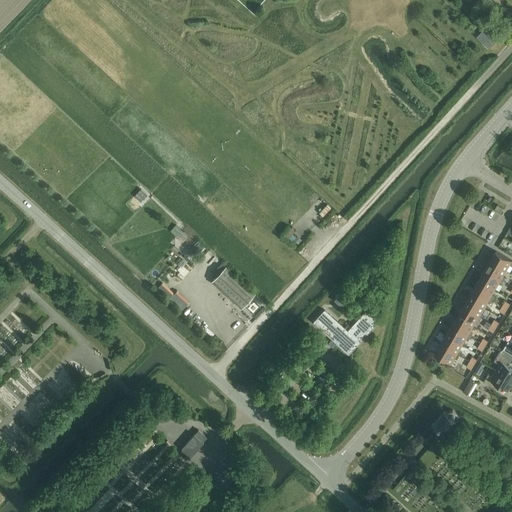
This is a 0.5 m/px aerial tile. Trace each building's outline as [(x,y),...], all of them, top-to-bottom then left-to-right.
[(484,28),(476,36),(487,47),(494,39),(484,28)] [(140,189),(133,197),(139,202),(146,195),(140,189)] [(501,212),(503,208),(497,204),(495,209),(501,212)] [(188,236),(181,230),(176,236),(182,242),(188,236)] [(199,242),(195,247),(200,252),(204,247),(199,242)] [(511,259),(496,250),(490,260),(506,269),(509,264),(511,265),(511,259)] [(484,269),(503,280),(505,277),(503,275),(506,269),(490,260),(484,269)] [(241,308),(255,293),(225,265),(211,280),(241,308)] [(479,278),(495,288),(498,282),(501,284),(503,280),(484,269),(479,278)] [(473,288),(492,299),(494,295),(491,294),(495,288),(479,278),(473,288)] [(468,297),(484,307),(487,301),(490,303),(492,299),(473,288),(468,297)] [(341,307),(349,298),(342,291),(334,300),(341,307)] [(462,306),(481,317),(483,314),(480,312),(484,307),(468,297),(462,306)] [(504,313),(507,308),(502,305),(499,310),(504,313)] [(457,316),(473,325),(476,320),(479,321),(481,317),(462,306),(457,316)] [(366,337),(379,322),(366,311),(347,332),(324,311),(313,324),(332,341),(334,340),(337,343),(335,344),(348,356),(360,343),(358,342),(364,335),(366,337)] [(451,325),(470,336),(472,332),(469,331),(473,325),(457,316),(451,325)] [(446,334),(462,344),(465,338),(468,340),(470,336),(451,325),(446,334)] [(440,344),(459,355),(461,351),(458,349),(462,344),(446,334),(440,344)] [(511,342),(511,343),(508,341),(503,349),(511,354),(511,342)] [(457,358),(459,355),(440,344),(434,353),(450,363),(454,357),(457,358)] [(499,365),(496,371),(511,380),(511,367),(509,365),(511,359),(499,352),(494,361),(499,365)] [(485,379),(484,381),(484,382),(483,382),(495,389),(497,384),(508,391),(511,383),(511,380),(496,371),(492,377),(488,374),(486,378),(485,379)] [(470,379),(463,391),(469,394),(475,382),(470,379)] [(434,430),(437,433),(439,431),(443,435),(456,421),(455,421),(459,416),(452,410),(449,411),(447,414),(444,411),(431,424),(436,428),(434,430)] [(190,456),(207,438),(198,430),(194,435),(194,434),(181,448),(182,450),(179,453),(185,459),(188,455),(190,456)]
